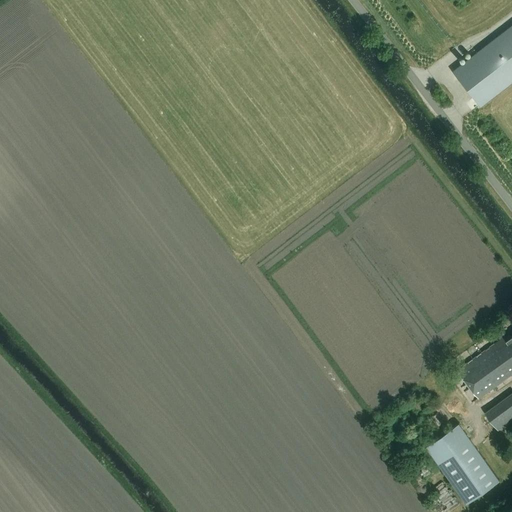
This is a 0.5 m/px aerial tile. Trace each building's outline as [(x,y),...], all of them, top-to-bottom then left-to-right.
[(511,27),(454,72),(479,106),(511,80),(511,27)] [(498,337),(500,340),(503,338),(505,337),(503,333),(499,327),(493,331),(497,337),(498,337)] [(511,336),(511,338),(509,335),(504,339),(503,338),(500,340),(459,370),(479,398),(511,374),(511,336)] [(511,395),(486,414),(499,433),(510,425),(510,424),(511,422),(511,395)] [(467,504),(500,481),(459,424),(426,447),(467,504)]
